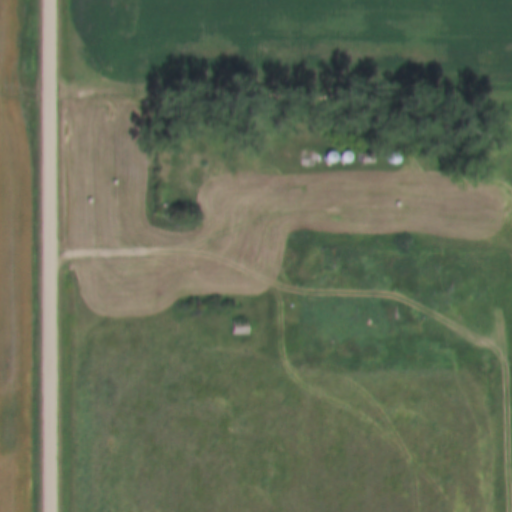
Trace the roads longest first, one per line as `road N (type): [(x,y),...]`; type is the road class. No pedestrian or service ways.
road 1 (residential): [(49,511),(48,0)]
road 2 (track): [(511,101),(49,94)]
